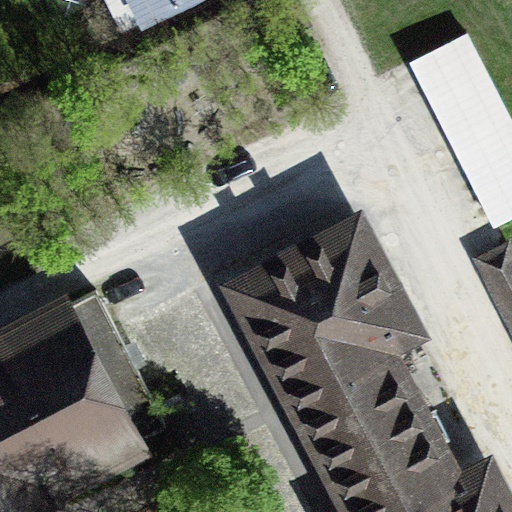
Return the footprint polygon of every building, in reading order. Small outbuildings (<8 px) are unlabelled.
[(149,0),(156,12),(179,0),(149,0)] [(412,59),(495,223),(511,214),(511,122),(465,31),(412,59)] [(511,511),(486,464),(455,480),(382,342),(413,326),(356,219),(237,283),(357,511),(511,511)] [(480,259),(511,320),(511,255),(507,245),(480,259)] [(0,338),(0,508),(165,422),(96,289),(0,338)]
